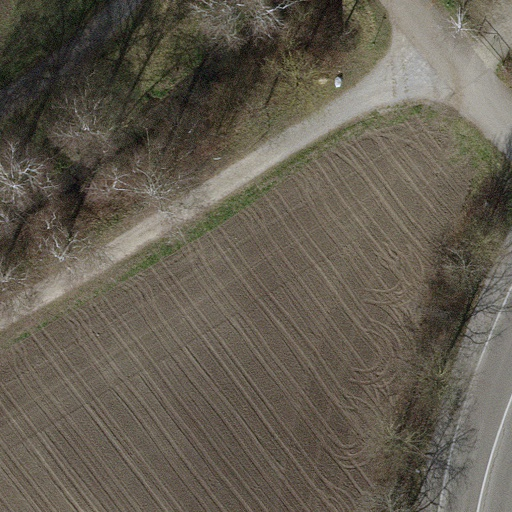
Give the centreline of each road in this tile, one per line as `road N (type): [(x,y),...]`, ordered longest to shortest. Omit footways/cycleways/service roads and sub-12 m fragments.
road 1 (track): [(0,323),(440,49)]
road 2 (track): [(125,0),(81,55),(0,106)]
road 3 (secondary): [(470,511),(511,370)]
